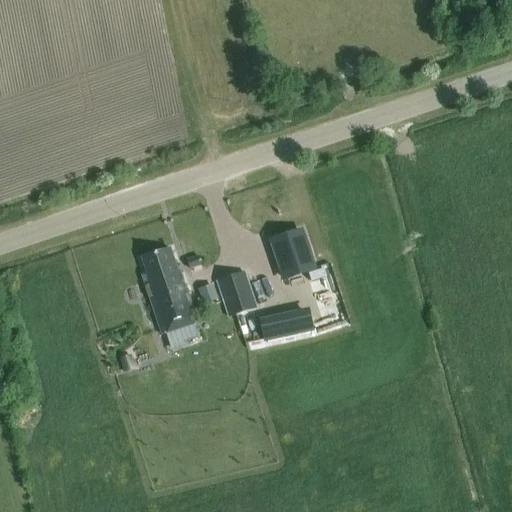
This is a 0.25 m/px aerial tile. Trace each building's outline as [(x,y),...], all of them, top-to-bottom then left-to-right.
[(141,260),(145,275),(141,276),(152,312),(188,301),(179,275),(175,276),(167,251),(141,260)] [(285,298),(316,288),(304,251),(274,260),(285,298)] [(199,256),(187,260),(190,271),(202,267),(199,256)] [(245,272),(216,281),(229,318),(257,309),(256,306),(263,304),(255,277),(247,279),(245,272)] [(213,286),(199,291),(203,304),(218,299),(213,286)] [(315,326),(311,307),(311,305),(259,317),(264,340),(264,341),(316,329),(315,326)] [(126,358),(121,360),(126,374),(130,372),(137,370),(135,364),(133,364),(131,357),(126,358)]
